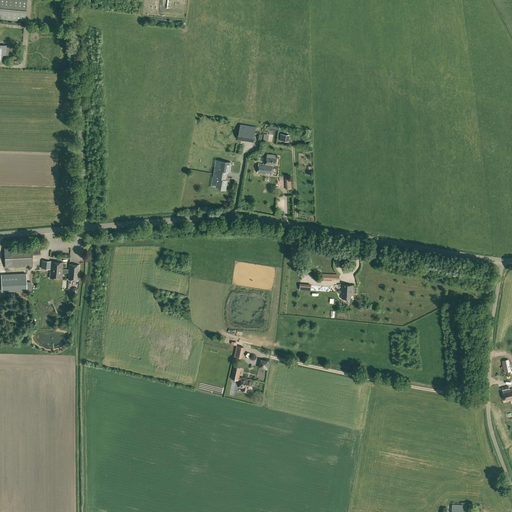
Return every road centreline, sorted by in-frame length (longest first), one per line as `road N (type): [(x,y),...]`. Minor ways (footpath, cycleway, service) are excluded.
road 1 (tertiary): [(501,260),(241,218),(84,228)]
road 2 (unclassified): [(511,487),(488,416),(501,260)]
road 3 (unclassified): [(84,228),(74,0)]
